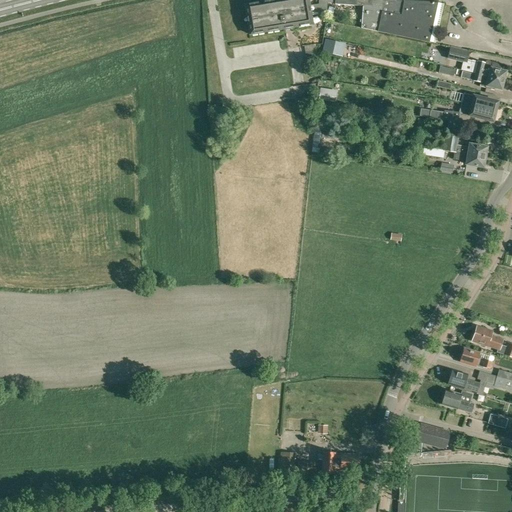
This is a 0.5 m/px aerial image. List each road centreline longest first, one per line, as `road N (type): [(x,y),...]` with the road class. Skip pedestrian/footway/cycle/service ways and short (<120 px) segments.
road 1 (unclassified): [(376,494),(398,382),(480,252),(493,205),(511,181)]
road 2 (unclassified): [(139,511),(376,494)]
